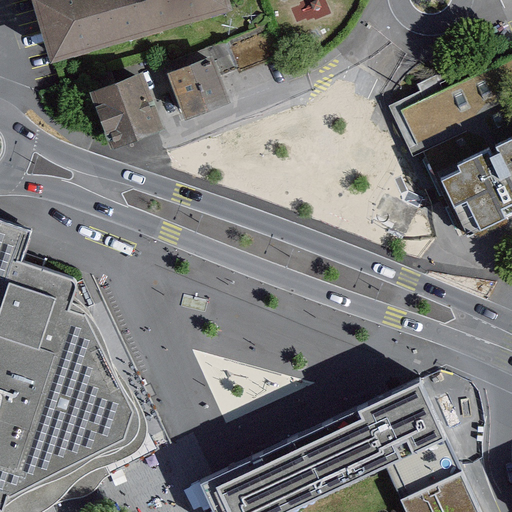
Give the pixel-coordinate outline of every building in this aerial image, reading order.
[(227,7),(225,0),(37,0),(52,55),(227,7)] [(511,50),(390,107),(414,156),(424,151),(463,236),(467,235),(468,238),(511,216),(511,50)] [(168,75),(186,121),(231,103),(213,57),(168,75)] [(90,93),(112,150),(164,130),(142,73),(90,93)] [(0,490),(12,495),(46,477),(64,468),(85,458),(98,451),(135,432),(147,403),(97,306),(77,298),(86,273),(56,263),(28,254),(35,227),(0,216),(0,490)] [(213,476),(203,481),(217,511),(487,511),(422,370),(357,400),(360,408),(300,436),(213,476)]
